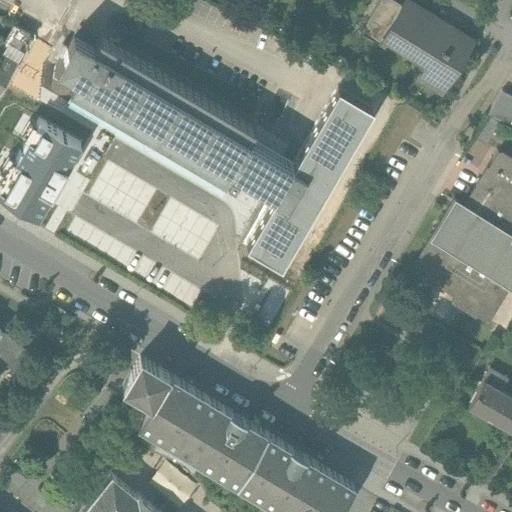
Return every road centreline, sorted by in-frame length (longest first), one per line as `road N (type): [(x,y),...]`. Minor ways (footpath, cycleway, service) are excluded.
road 1 (residential): [(286,407),(0,239)]
road 2 (residential): [(286,407),(458,125)]
road 3 (residential): [(469,511),(286,407)]
